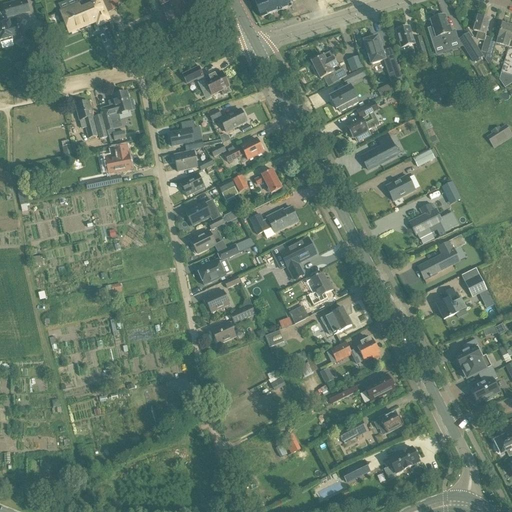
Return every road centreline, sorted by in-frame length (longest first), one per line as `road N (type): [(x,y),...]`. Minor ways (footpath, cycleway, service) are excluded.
road 1 (residential): [(232,511),(141,72),(254,42)]
road 2 (tertiary): [(451,428),(254,42)]
road 3 (track): [(0,104),(9,108),(10,171),(33,296),(79,459)]
road 4 (residential): [(254,42),(394,0)]
